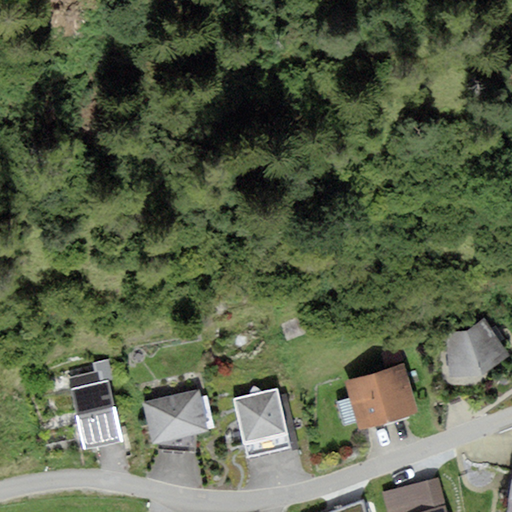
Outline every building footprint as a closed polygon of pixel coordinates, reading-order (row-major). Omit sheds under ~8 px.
[(445,339),(450,377),(482,374),(510,358),(484,318),(466,331),(445,339)] [(403,363),(344,381),(359,430),(418,412),(403,363)] [(108,381),(71,391),(84,445),(121,437),(108,381)] [(142,403),(152,444),(208,431),(198,389),(142,403)] [(277,389),(233,399),(247,459),(292,449),(277,389)]
